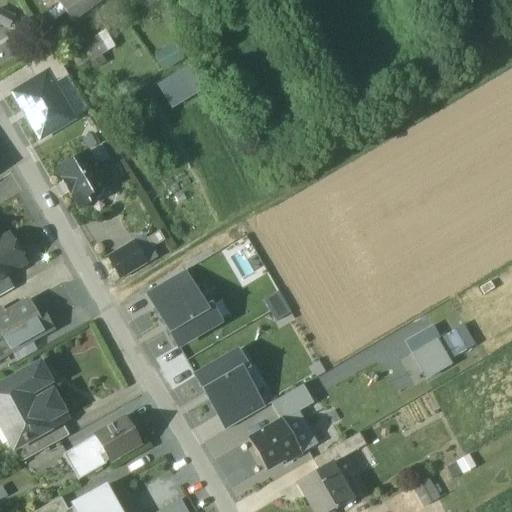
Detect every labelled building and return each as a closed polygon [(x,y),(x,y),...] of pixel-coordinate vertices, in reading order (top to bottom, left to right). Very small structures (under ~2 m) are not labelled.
[(60,0),(57,3),(66,15),(72,23),(103,0),(60,0)] [(12,17),(0,10),(0,24),(7,28),(12,17)] [(66,15),(60,20),(66,28),(72,23),(66,15)] [(90,62),(107,51),(98,37),(81,47),(90,62)] [(176,43),(155,53),(162,69),(183,59),(176,43)] [(53,86),(68,77),(52,52),(27,67),(35,81),(46,75),(53,86)] [(188,63),(156,83),(170,105),(202,85),(188,63)] [(13,94),(39,138),(72,120),(53,86),(46,75),(35,81),(13,94)] [(109,159),(101,145),(87,153),(94,166),(98,164),(99,165),(109,159)] [(87,153),(58,171),(80,209),(101,197),(105,185),(109,183),(99,165),(98,164),(94,166),(87,153)] [(158,231),(146,239),(152,248),(164,241),(158,231)] [(8,237),(0,241),(0,276),(4,274),(23,263),(8,237)] [(131,242),(107,256),(121,279),(145,265),(131,242)] [(4,274),(0,276),(0,296),(13,290),(4,274)] [(147,294),(155,309),(187,291),(179,276),(147,294)] [(192,288),(187,291),(155,309),(178,348),(220,324),(210,307),(205,309),(192,288)] [(28,304),(0,319),(0,350),(5,347),(8,353),(50,330),(40,312),(34,315),(28,304)] [(442,334),(452,357),(476,346),(465,324),(442,334)] [(434,341),(415,353),(429,377),(448,365),(434,341)] [(196,377),(218,415),(254,394),(242,374),(246,371),(236,354),(196,377)] [(38,365),(0,385),(0,429),(12,451),(60,424),(66,421),(47,385),(49,384),(38,365)] [(302,386),(270,404),(280,422),(295,413),(312,404),(302,386)] [(248,398),(218,415),(227,429),(256,412),(248,398)] [(295,413),(280,422),(299,454),(314,446),(295,413)] [(124,418),(90,439),(105,465),(140,444),(124,418)] [(280,422),(247,440),(265,471),(287,458),(288,460),(290,459),(299,454),(280,422)] [(60,424),(12,451),(19,464),(67,437),(60,424)] [(358,433),(312,460),(318,470),(329,464),(330,466),(365,446),(358,433)] [(90,439),(62,455),(78,481),(105,465),(90,439)] [(318,470),(296,483),(312,511),(327,511),(332,510),(333,511),(350,501),(341,484),(330,466),(329,464),(318,470)] [(48,470),(41,474),(48,485),(55,482),(48,470)] [(452,471),(441,477),(449,491),(460,485),(452,471)] [(351,479),(341,484),(350,501),(360,495),(351,479)] [(118,511),(102,483),(70,501),(74,509),(69,511),(68,511),(118,511)] [(186,511),(179,498),(154,511),(186,511)] [(61,511),(56,501),(35,511),(61,511)]
